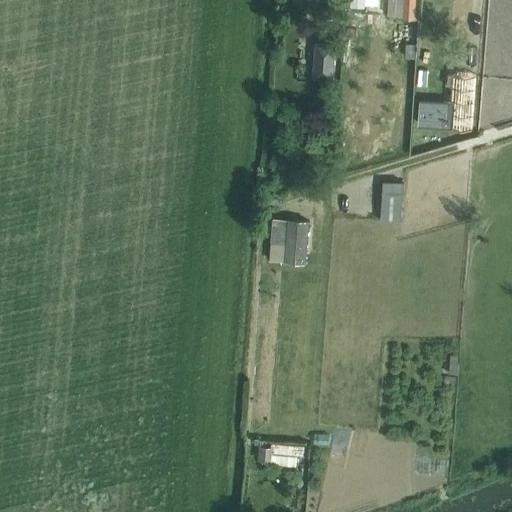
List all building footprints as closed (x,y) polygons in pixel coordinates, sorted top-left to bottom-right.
[(388,0),(388,15),(403,16),(403,0),(388,0)] [(403,0),(403,16),(403,18),(418,19),(419,0),(403,0)] [(316,42),(313,77),(333,79),(336,44),(316,42)] [(407,43),(406,57),(416,58),(417,44),(407,43)] [(422,101),(420,124),(473,127),(476,75),(454,73),(452,103),(422,101)] [(403,182),(384,181),(381,219),(400,220),(403,182)] [(306,263),(310,220),(288,219),(273,218),(271,242),(286,243),(285,261),(306,263)] [(271,242),(270,260),(285,261),(286,243),(271,242)] [(450,355),(449,373),(458,374),(459,362),(458,362),(458,355),(450,355)] [(331,435),(315,435),(314,445),(331,445),(331,435)] [(273,448),(260,447),(258,461),(271,462),(271,464),(297,466),(298,456),(305,457),(306,446),(273,444),(273,448)] [(448,462),(438,461),(437,473),(447,473),(448,462)]
